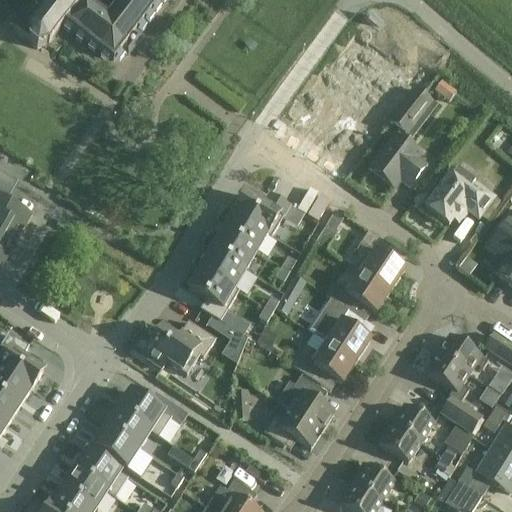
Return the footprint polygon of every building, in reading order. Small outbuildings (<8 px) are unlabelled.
[(29,0),(32,2),(11,31),(35,49),(44,46),(45,44),(47,46),(63,25),(111,62),(158,0),(29,0)] [(354,100),(383,61),(368,50),(367,51),(355,42),(334,70),(330,75),(336,79),(328,90),(339,98),(344,93),(354,100)] [(388,112),(410,83),(399,75),(397,74),(398,72),(383,61),(354,100),(364,108),(360,114),(371,123),(379,112),(385,116),(388,112)] [(449,88),(442,83),(435,94),(441,99),(449,88)] [(390,125),(406,137),(431,105),(415,92),(390,125)] [(330,131),(314,119),(313,119),(314,118),(313,118),(312,119),(311,120),(308,125),(307,125),(306,126),(307,127),(307,126),(323,138),(324,139),(331,131),(330,131)] [(347,144),(332,132),(331,132),(331,131),(324,139),(325,140),(341,152),(342,152),(341,152),(342,153),(343,152),(344,150),(347,145),(348,146),(349,145),(348,144),(347,144)] [(419,157),(395,139),(370,173),(371,174),(372,172),(394,188),(393,191),(394,191),(400,183),(410,190),(425,169),(416,162),(419,157)] [(0,173),(0,232),(11,239),(20,222),(26,225),(31,216),(14,206),(7,202),(17,185),(0,173)] [(494,201),(456,173),(453,177),(451,175),(425,210),(449,228),(455,219),(461,223),(468,214),(478,222),(494,201)] [(262,208),(244,197),(232,217),(266,237),(266,238),(270,241),(288,210),(268,198),(262,208)] [(256,256),(266,238),(266,237),(232,217),(221,235),(256,256)] [(503,264),(494,276),(511,289),(511,218),(508,224),(487,252),(503,264)] [(0,268),(1,269),(6,259),(1,256),(11,239),(0,232),(0,268)] [(360,276),(359,276),(389,296),(404,274),(382,259),(389,248),(368,234),(355,254),(362,258),(354,271),(360,276)] [(245,274),(256,256),(221,235),(210,254),(245,274)] [(234,292),(245,274),(210,254),(199,272),(233,293),(234,292)] [(289,276),(295,265),(287,260),(281,271),(289,276)] [(283,286),(289,276),(281,271),(275,281),(283,286)] [(233,293),(199,272),(188,292),(205,302),(199,313),(211,320),(220,325),(238,294),(234,292),(233,293)] [(325,299),(334,305),(347,313),(353,302),(375,317),(389,296),(359,276),(346,297),(332,288),(325,299)] [(300,294),(305,287),(293,280),(289,287),(300,294)] [(271,315),(277,305),(269,300),(263,310),(271,315)] [(279,303),(274,311),(286,318),(290,310),(279,303)] [(333,335),(326,346),(356,365),(370,344),(348,329),(355,318),(347,313),(334,305),(320,326),(333,335)] [(265,325),(271,315),(263,310),(257,320),(265,325)] [(211,320),(206,329),(229,344),(221,357),(236,367),(247,341),(220,325),(211,320)] [(161,332),(143,359),(161,371),(165,365),(186,378),(198,359),(202,362),(215,343),(188,325),(177,342),(161,332)] [(263,331),(256,345),(267,351),(274,337),(263,331)] [(1,347),(0,348),(0,373),(30,393),(43,375),(21,360),(28,350),(8,337),(1,347)] [(511,350),(493,338),(485,351),(511,369),(511,350)] [(449,339),(437,358),(469,379),(476,368),(482,373),(488,364),(449,339)] [(342,387),(356,365),(326,346),(319,357),(305,348),(292,369),(312,383),(319,372),(342,387)] [(469,379),(437,358),(425,376),(456,396),(452,403),(450,402),(440,417),(471,438),(481,422),(459,408),(469,393),(462,389),(469,379)] [(511,376),(501,369),(488,390),(501,398),(511,381),(511,376)] [(0,399),(18,411),(30,393),(0,373),(0,399)] [(289,385),(276,405),(322,435),(334,417),(314,403),(321,393),(300,380),(294,389),(289,385)] [(129,394),(117,412),(159,440),(171,422),(181,428),(187,418),(154,396),(147,406),(129,394)] [(246,423),(244,394),(233,395),(236,424),(246,423)] [(498,405),(509,411),(511,405),(511,400),(504,396),(498,405)] [(0,399),(0,425),(6,430),(18,412),(18,411),(0,399)] [(322,435),(276,405),(289,413),(282,424),(275,419),(263,436),(284,450),(290,440),(310,453),(322,435)] [(404,408),(391,428),(421,447),(434,427),(404,408)] [(495,409),(487,422),(498,429),(506,416),(495,409)] [(117,412),(105,430),(139,452),(146,441),(150,436),(152,437),(158,441),(159,440),(117,412)] [(421,447),(391,428),(378,448),(408,467),(421,447)] [(95,446),(93,450),(126,472),(126,471),(140,480),(152,462),(139,453),(139,452),(105,430),(95,446)] [(511,434),(505,430),(491,453),(511,466),(511,434)] [(208,458),(212,459),(221,457),(224,453),(215,447),(208,458)] [(449,449),(442,461),(449,466),(457,454),(449,449)] [(509,497),(511,491),(511,466),(491,453),(477,477),(509,497)] [(200,466),(205,458),(199,454),(194,462),(200,466)] [(73,474),(106,496),(114,502),(127,482),(85,455),(73,474)] [(442,476),(449,466),(442,461),(435,471),(442,476)] [(193,476),(200,466),(194,462),(187,472),(193,476)] [(352,487),(382,507),(395,487),(365,468),(352,487)] [(487,488),(474,480),(476,476),(466,470),(456,485),(467,491),(480,500),(487,488)] [(73,474),(61,492),(90,511),(95,511),(106,496),(73,474)] [(267,481),(261,477),(258,481),(264,485),(267,481)] [(177,491),(182,482),(183,482),(176,478),(170,487),(177,491)] [(436,501),(453,511),(472,511),(480,500),(467,491),(456,485),(455,487),(448,482),(436,501)] [(219,490),(205,510),(207,511),(253,511),(249,509),(256,499),(233,484),(226,495),(219,490)] [(346,511),(378,511),(382,507),(352,487),(339,507),(346,511)] [(90,511),(61,492),(50,510),(48,508),(47,509),(51,511),(90,511)] [(417,507),(423,511),(430,502),(423,497),(417,507)]
